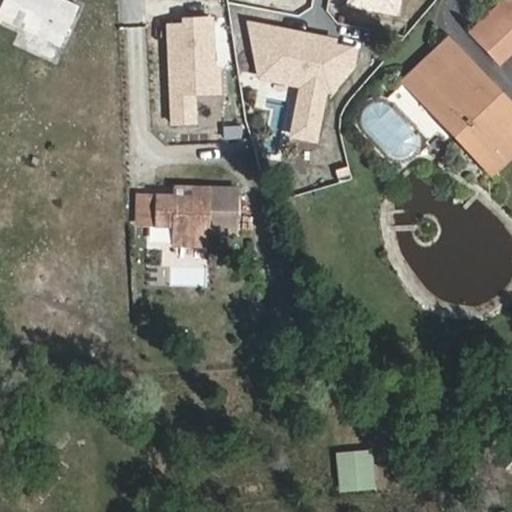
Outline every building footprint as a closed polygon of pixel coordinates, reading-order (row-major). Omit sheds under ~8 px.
[(82,6),(68,0),(0,0),(0,20),(64,49),(82,6)] [(511,55),(511,0),(504,0),(470,33),(500,66),(511,55)] [(405,80),(476,159),(511,124),(511,108),(450,39),(405,80)] [(511,124),(476,159),(491,175),(511,154),(511,124)] [(0,218),(14,191),(0,183),(0,218)] [(174,186),(174,199),(207,200),(208,188),(174,186)] [(207,200),(174,199),(159,198),(158,224),(176,225),(176,246),(204,247),(205,231),(237,232),(239,190),(208,188),(207,200)] [(369,448),(332,452),(336,492),(373,489),(369,448)] [(35,485),(51,493),(65,465),(49,457),(35,485)]
